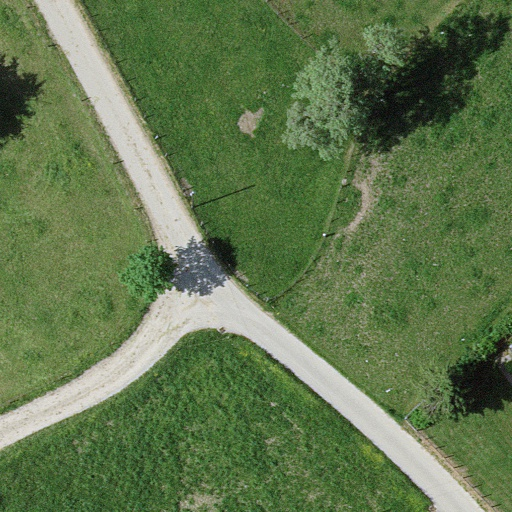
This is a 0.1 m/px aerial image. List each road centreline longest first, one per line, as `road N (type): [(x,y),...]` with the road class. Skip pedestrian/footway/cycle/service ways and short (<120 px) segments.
road 1 (unclassified): [(55,0),(205,283),(410,460),(454,511)]
road 2 (track): [(205,283),(144,354),(0,431)]
